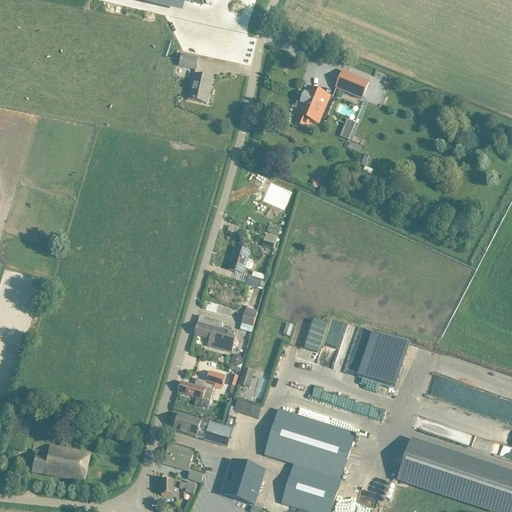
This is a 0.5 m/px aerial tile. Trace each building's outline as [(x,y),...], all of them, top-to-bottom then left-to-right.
[(196,71),(199,59),(182,56),(180,67),(196,71)] [(369,83),(352,77),(343,73),(336,90),(346,93),(362,100),(369,83)] [(209,90),(210,90),(213,80),(194,76),(189,101),(207,105),(209,96),(208,95),(209,90)] [(299,116),(297,115),(297,116),(299,117),(295,124),(306,129),(309,121),(318,125),(329,98),(308,89),(304,98),(306,98),(299,116)] [(321,171),(325,178),(331,174),(327,168),(321,171)] [(320,177),(311,182),(315,190),(324,186),(320,177)] [(273,185),(267,197),(286,206),(292,193),(273,185)] [(274,251),(278,239),(280,232),(268,228),(263,248),(274,251)] [(229,271),(239,274),(243,276),(245,269),(249,270),(251,269),(253,265),(251,262),(247,261),(250,254),(245,252),(236,249),(229,271)] [(261,263),(260,269),(271,272),(272,266),(261,263)] [(263,282),(264,281),(249,277),(247,285),(264,290),(266,283),(263,282)] [(206,314),(228,321),(230,314),(208,307),(206,314)] [(252,334),(258,313),(246,310),(241,331),(252,334)] [(208,347),(218,350),(232,354),(237,334),(222,329),(223,324),(216,322),(210,320),(200,318),(195,336),(210,341),(208,347)] [(319,354),(328,326),(311,320),(302,349),(319,354)] [(373,333),(358,378),(396,391),(411,345),(373,333)] [(244,369),(239,385),(249,388),(254,372),(244,369)] [(181,384),(178,393),(210,403),(215,389),(222,391),(226,378),(213,373),(210,384),(197,381),(194,388),(181,384)] [(235,388),(238,378),(233,376),(230,386),(235,388)] [(333,414),(334,408),(304,399),(305,396),(292,392),(290,400),(333,414)] [(226,447),(235,422),(236,420),(232,418),(235,409),(231,408),(225,428),(210,423),(204,440),(204,441),(226,447)] [(13,417),(5,446),(23,451),(31,422),(33,414),(16,409),(13,417)] [(302,511),(331,511),(356,436),(278,412),(264,457),(294,467),(281,505),(302,511)] [(204,440),(210,423),(202,420),(201,423),(179,416),(174,431),(197,438),(204,440)] [(487,511),(511,511),(511,473),(412,440),(398,483),(487,511)] [(84,484),(90,455),(50,447),(48,455),(33,452),(32,458),(35,458),(32,474),(84,484)] [(175,455),(168,453),(164,466),(188,472),(193,455),(176,450),(175,455)] [(209,475),(211,466),(197,463),(195,472),(209,475)] [(233,463),(222,497),(254,507),(265,473),(233,463)] [(191,473),(188,481),(201,484),(204,477),(191,473)] [(174,497),(174,482),(161,482),(161,497),(174,497)] [(188,486),(181,484),(179,489),(187,491),(186,494),(194,496),(197,485),(189,483),(188,486)]
